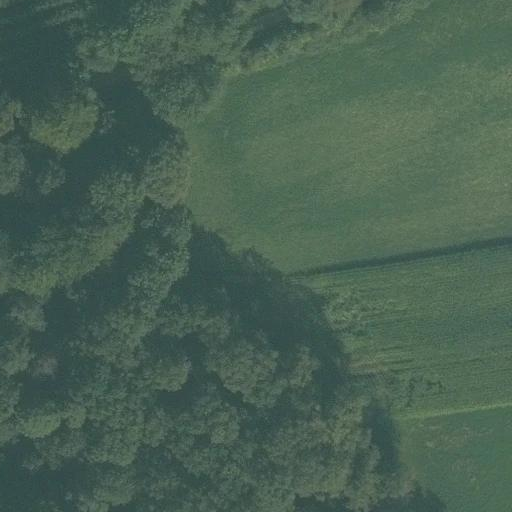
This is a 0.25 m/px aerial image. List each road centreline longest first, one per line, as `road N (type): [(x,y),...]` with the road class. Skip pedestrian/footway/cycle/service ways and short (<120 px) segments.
road 1 (track): [(137,0),(156,511)]
road 2 (unclassified): [(0,110),(314,0)]
